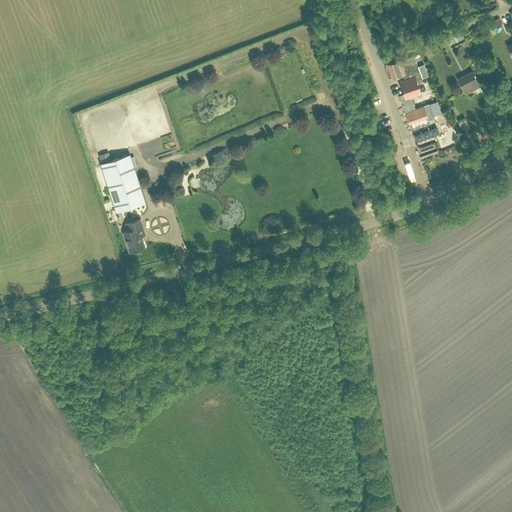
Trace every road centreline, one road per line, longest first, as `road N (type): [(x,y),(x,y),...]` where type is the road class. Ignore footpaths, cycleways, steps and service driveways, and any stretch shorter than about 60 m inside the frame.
road 1 (unclassified): [(0,316),(426,203)]
road 2 (residential): [(374,56),(511,2)]
